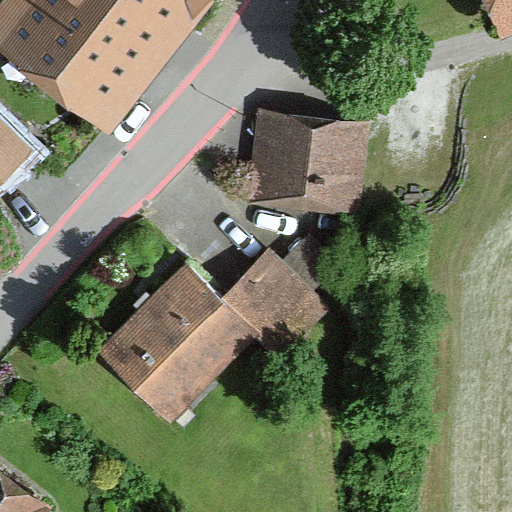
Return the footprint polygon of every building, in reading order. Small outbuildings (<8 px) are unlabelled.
[(211,0),(3,0),(0,4),(0,43),(110,129),(211,0)] [(511,0),(487,0),(504,37),(511,33),(511,0)] [(0,182),(35,147),(0,113),(0,182)] [(368,127),(261,113),(248,206),(356,221),(368,127)] [(329,309),(267,251),(226,295),(189,260),(99,356),(173,425),(259,333),(284,357),(329,309)] [(49,511),(0,472),(0,511),(49,511)]
